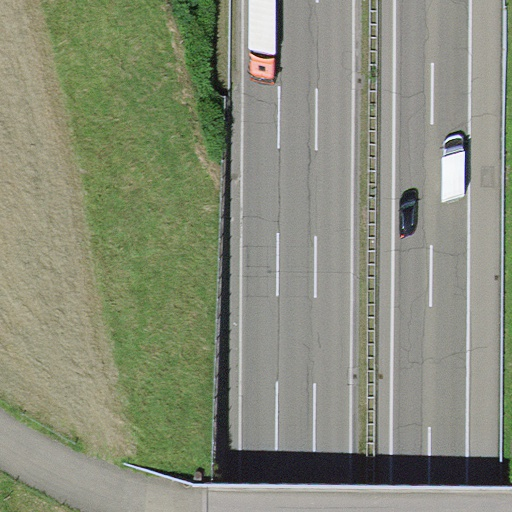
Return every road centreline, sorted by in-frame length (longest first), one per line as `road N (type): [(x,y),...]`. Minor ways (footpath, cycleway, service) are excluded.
road 1 (motorway): [(305,0),(303,511)]
road 2 (motorway): [(435,511),(435,0)]
road 3 (unclassified): [(151,511),(66,479),(0,435)]
